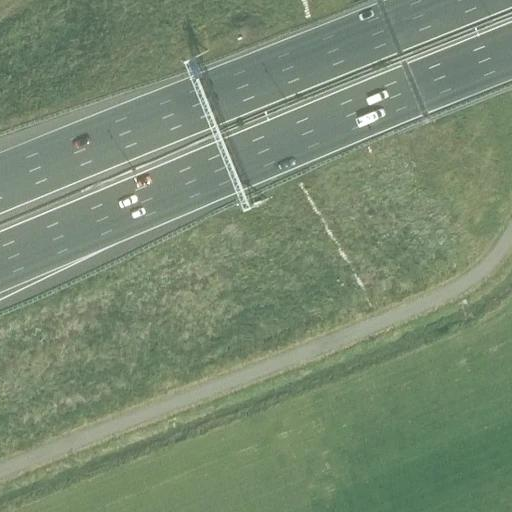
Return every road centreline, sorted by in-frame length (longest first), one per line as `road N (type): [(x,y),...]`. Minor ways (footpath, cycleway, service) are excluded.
road 1 (motorway): [(0,262),(511,48)]
road 2 (motorway): [(462,0),(0,182)]
